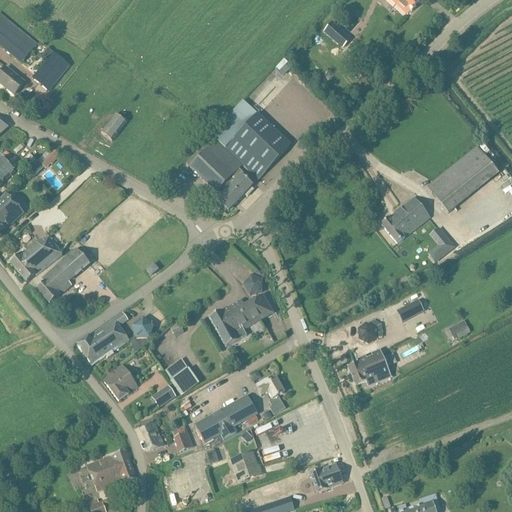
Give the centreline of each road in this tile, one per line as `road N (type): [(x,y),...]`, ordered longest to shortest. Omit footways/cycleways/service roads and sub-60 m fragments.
road 1 (unclassified): [(244,221),(494,0)]
road 2 (residential): [(367,511),(273,265),(244,221)]
road 3 (residential): [(209,240),(0,110)]
road 4 (unclassified): [(140,511),(141,464),(130,434),(63,346)]
road 5 (unclassified): [(63,346),(209,240)]
road 6 (track): [(376,464),(511,417)]
